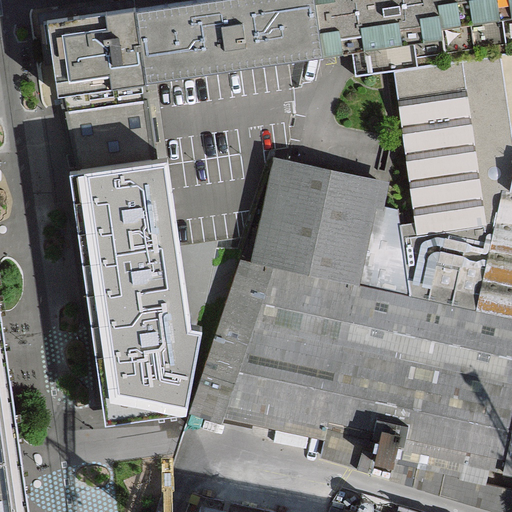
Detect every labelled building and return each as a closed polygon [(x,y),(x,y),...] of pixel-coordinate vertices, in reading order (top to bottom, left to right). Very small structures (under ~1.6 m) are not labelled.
[(324,55),(316,0),(190,0),(137,8),(149,82),(324,55)] [(442,27),(438,0),(316,0),(324,55),(341,53),(354,51),(444,39),(442,27)] [(511,17),(511,0),(438,0),(442,27),(511,17)] [(149,82),(137,8),(48,21),(59,94),(72,92),(149,82)] [(511,122),(502,56),(396,71),(417,223),(402,225),(411,297),(511,318),(511,122)] [(149,82),(72,92),(82,153),(157,142),(149,82)] [(177,139),(157,142),(82,153),(66,156),(106,424),(194,412),(212,317),(199,316),(190,243),(177,139)] [(274,170),(253,262),(355,284),(372,205),(388,208),(393,183),(277,157),(274,170)] [(355,284),(411,297),(402,225),(400,210),(388,208),(372,205),(355,284)] [(511,318),(411,297),(355,284),(253,262),(243,260),(235,283),(229,300),(194,412),(220,419),(326,439),(328,431),(346,344),(511,380),(511,318)] [(0,511),(30,511),(0,288),(0,511)] [(511,380),(346,344),(328,431),(379,442),(375,460),(395,464),(459,479),(463,462),(511,472),(511,380)] [(511,511),(511,490),(459,479),(395,464),(390,481),(504,511),(511,511)]
